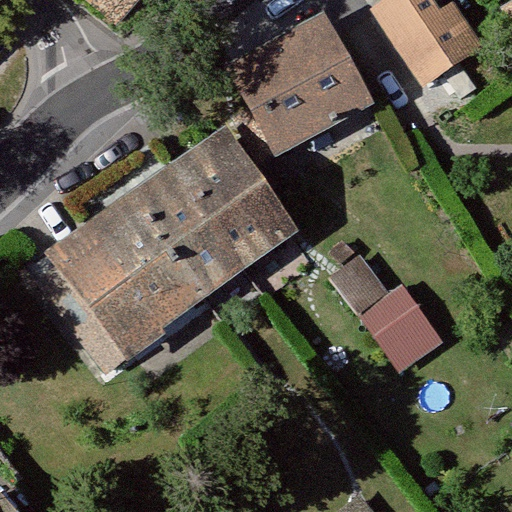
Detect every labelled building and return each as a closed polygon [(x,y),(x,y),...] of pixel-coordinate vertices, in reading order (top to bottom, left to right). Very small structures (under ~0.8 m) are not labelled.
[(83,0),(109,18),(123,0),(83,0)] [(422,0),(395,0),(376,13),(425,86),(481,51),(452,9),(436,20),(422,0)] [(365,106),(326,33),(242,80),(260,114),(243,125),(264,162),(365,106)] [(476,90),(461,68),(447,77),(462,100),(476,90)] [(292,236),(232,149),(185,180),(243,271),(292,236)] [(243,271),(185,180),(98,242),(130,286),(173,256),(204,298),(243,271)] [(130,286),(98,242),(63,268),(100,316),(129,354),(204,298),(173,256),(130,286)] [(361,254),(332,276),(360,313),(389,291),(361,254)] [(404,371),(444,342),(400,283),(389,291),(360,313),(404,371)] [(129,354),(100,316),(78,332),(107,371),(129,354)] [(376,511),(362,493),(337,511),(376,511)] [(0,511),(10,511),(0,499),(0,498),(0,511)]
